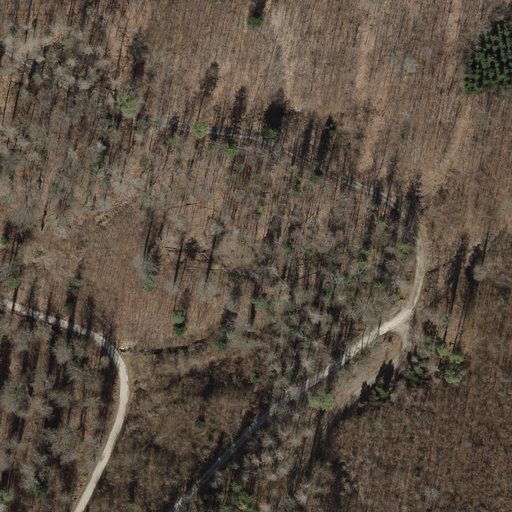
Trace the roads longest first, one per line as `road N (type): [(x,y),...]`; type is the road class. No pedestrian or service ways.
road 1 (track): [(276,511),(321,433),(353,393),(397,360),(418,281),(417,234),(394,201),(319,165),(247,135),(158,123),(108,106),(0,40)]
road 2 (track): [(411,307),(298,389),(174,511)]
road 3 (track): [(0,299),(105,342),(119,372),(121,406),(77,511)]
road 4 (track): [(411,307),(431,301),(511,223)]
